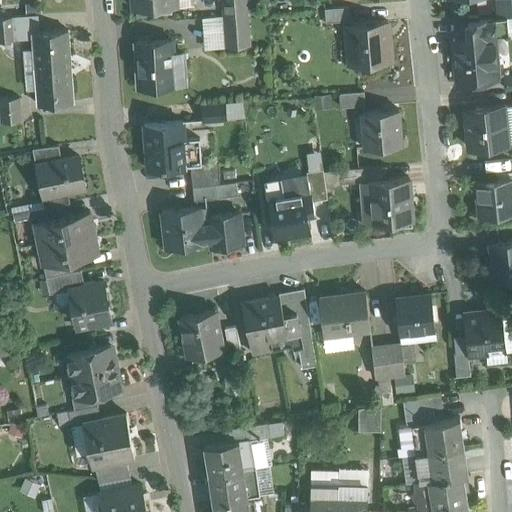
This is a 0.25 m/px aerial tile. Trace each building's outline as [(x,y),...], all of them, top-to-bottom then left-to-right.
[(134,0),(135,7),(133,7),(134,9),(192,4),(191,0),(134,0)] [(511,14),(511,0),(497,0),(498,15),(511,14)] [(349,7),(324,8),(326,22),(350,21),(349,7)] [(246,14),(224,16),(226,47),(249,46),(246,14)] [(35,15),(13,17),(15,41),(32,39),(32,33),(36,32),(35,15)] [(13,17),(0,17),(0,41),(15,41),(13,17)] [(507,17),(467,21),(469,38),(489,36),(489,37),(495,37),(509,35),(507,17)] [(388,22),(346,25),(349,63),(391,59),(388,22)] [(36,32),(32,33),(32,39),(35,69),(71,66),(68,30),(36,32)] [(469,38),(453,39),(456,82),(499,78),(495,37),(489,37),(489,36),(469,38)] [(175,85),(172,40),(136,42),(139,87),(175,85)] [(71,66),(35,69),(37,105),(73,102),(71,66)] [(364,91),(340,93),(341,107),(365,105),(364,91)] [(23,118),(22,95),(0,96),(1,119),(23,118)] [(225,104),(202,106),(203,121),(226,119),(225,104)] [(500,106),(465,109),(469,147),(504,144),(500,106)] [(399,109),(362,112),(362,113),(366,112),(368,146),(364,146),(365,148),(402,145),(399,109)] [(199,120),(144,124),(144,126),(145,126),(148,167),(147,167),(147,169),(190,166),(202,165),(202,164),(199,120)] [(59,145),(33,149),(36,165),(61,159),(59,145)] [(61,159),(36,165),(42,196),(68,191),(85,188),(79,156),(61,159)] [(219,163),(202,164),(202,165),(190,166),(193,187),(216,184),(220,184),(219,163)] [(363,168),(339,170),(340,184),(364,182),(363,168)] [(323,169),(306,171),(310,191),(312,202),(313,201),(327,198),(323,169)] [(300,177),(281,180),(284,195),(303,192),(300,177)] [(408,177),(370,180),(371,198),(362,199),(363,224),(373,223),(373,224),(390,222),(391,227),(412,225),(410,201),(408,202),(406,179),(408,179),(408,177)] [(511,187),(511,178),(494,180),(486,181),(476,182),(477,183),(478,183),(479,197),(478,197),(480,216),(511,212),(511,187)] [(281,180),(266,183),(276,237),(310,231),(307,214),(315,212),(313,201),(312,202),(310,191),(303,192),(284,195),(281,180)] [(220,184),(216,184),(218,198),(238,196),(236,182),(220,184)] [(216,184),(193,187),(194,201),(218,198),(216,184)] [(68,191),(42,196),(44,208),(60,205),(70,203),(68,191)] [(44,208),(32,210),(35,222),(62,216),(60,205),(44,208)] [(200,206),(162,211),(166,248),(204,243),(204,242),(199,242),(197,224),(195,208),(200,208),(200,206)] [(62,216),(35,222),(35,223),(38,223),(42,243),(94,233),(90,211),(62,216)] [(240,213),(208,217),(210,241),(211,246),(243,242),(240,213)] [(208,222),(197,224),(199,242),(204,242),(210,241),(208,222)] [(94,233),(42,243),(46,263),(43,264),(43,265),(71,260),(98,254),(94,233)] [(495,281),(511,279),(511,240),(492,242),(495,281)] [(71,260),(43,265),(46,277),(73,271),(71,260)] [(73,271),(46,277),(49,294),(69,290),(69,289),(84,286),(81,270),(73,271)] [(84,286),(69,289),(69,290),(70,298),(64,308),(74,315),(77,328),(112,321),(104,282),(84,286)] [(304,288),(279,293),(279,296),(280,296),(283,314),(297,312),(299,325),(310,324),(304,288)] [(370,327),(366,291),(319,297),(324,334),(352,331),(351,329),(370,327)] [(431,294),(396,298),(399,333),(435,329),(431,294)] [(279,296),(242,304),(250,341),(300,331),(299,325),(297,312),(283,314),(280,296),(279,296)] [(502,308),(481,311),(482,315),(466,316),(466,312),(463,313),(468,352),(468,356),(488,354),(488,348),(504,346),(504,352),(506,351),(502,308)] [(215,310),(180,317),(188,357),(202,354),(223,350),(215,310)] [(312,335),(297,338),(301,367),(316,365),(312,335)] [(402,343),(387,345),(390,376),(405,374),(402,343)] [(110,345),(67,354),(72,376),(117,367),(115,357),(113,357),(110,345)] [(387,345),(372,346),(375,378),(390,376),(387,345)] [(223,350),(202,354),(204,366),(226,361),(223,350)] [(468,352),(454,353),(457,377),(471,376),(468,356),(468,352)] [(117,367),(72,376),(76,396),(76,397),(95,393),(119,389),(117,377),(119,376),(117,367)] [(95,393),(76,397),(76,396),(72,397),(74,410),(98,405),(95,393)] [(441,395),(417,399),(419,411),(433,409),(443,408),(441,395)] [(417,399),(403,401),(405,414),(419,411),(417,399)] [(381,404),(358,408),(358,430),(380,431),(381,404)] [(74,410),(68,411),(72,426),(83,424),(83,422),(101,418),(98,405),(74,410)] [(419,411),(405,414),(407,427),(412,426),(412,425),(435,422),(433,409),(419,411)] [(101,418),(83,422),(83,424),(92,465),(127,459),(135,457),(126,413),(101,418)] [(435,422),(412,425),(412,426),(416,454),(464,446),(464,445),(463,445),(459,420),(460,419),(460,418),(435,422)] [(256,424),(226,429),(228,442),(238,440),(258,437),(256,424)] [(258,437),(238,440),(242,468),(255,466),(268,464),(264,436),(258,437)] [(228,442),(205,445),(209,474),(242,468),(238,440),(228,442)] [(464,446),(416,454),(420,481),(462,474),(462,475),(469,474),(468,473),(467,473),(463,447),(465,447),(464,446)] [(127,459),(97,464),(100,480),(107,480),(130,476),(127,459)] [(209,474),(208,474),(208,475),(209,474),(213,501),(212,501),(212,502),(248,496),(259,494),(255,466),(242,468),(209,474)] [(420,481),(416,482),(420,510),(468,502),(468,501),(466,501),(462,476),(469,475),(469,474),(462,475),(462,474),(420,481)] [(337,511),(339,484),(310,483),(309,509),(309,511),(337,511)] [(146,511),(140,484),(101,492),(105,511),(146,511)] [(367,484),(339,484),(337,511),(366,511),(367,510),(367,484)] [(250,511),(248,496),(212,502),(213,502),(214,511),(250,511)] [(468,502),(420,510),(420,511),(467,511),(467,503),(468,503),(468,502)]
